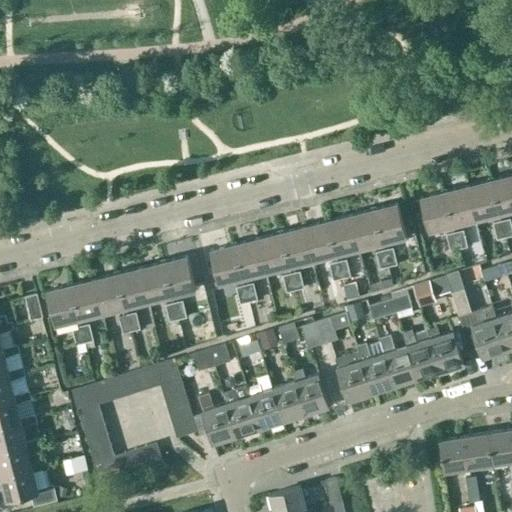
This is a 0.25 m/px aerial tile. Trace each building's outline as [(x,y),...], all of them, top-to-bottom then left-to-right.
[(511,173),(491,179),(499,212),(511,209),(511,173)] [(476,218),(499,212),(491,179),(467,185),(476,218)] [(467,185),(444,190),(453,224),(476,218),(467,185)] [(429,230),(453,224),(444,190),(420,196),(429,230)] [(397,202),(374,208),(382,242),(406,236),(397,202)] [(374,208),(350,214),(359,248),(382,242),(374,208)] [(350,214),(327,220),(336,254),(359,248),(350,214)] [(501,220),(505,238),(511,235),(511,226),(510,218),(501,220)] [(327,220),(304,225),(312,259),(336,254),(327,220)] [(497,240),(505,238),(501,220),(492,223),(497,240)] [(304,225),(281,231),(289,265),(312,259),(304,225)] [(463,230),(455,232),(459,249),(468,247),(463,230)] [(281,231),(258,237),(266,271),(289,265),(281,231)] [(459,249),(455,232),(446,234),(450,251),(459,249)] [(243,277),(266,271),(258,237),(235,243),(243,277)] [(219,282),(243,277),(235,243),(211,248),(219,282)] [(384,250),(388,267),(397,265),(393,248),(384,250)] [(379,269),(388,267),(384,250),(375,252),(379,269)] [(188,254),(164,260),(172,294),(196,288),(188,254)] [(346,259),(338,262),(342,279),(351,277),(346,259)] [(164,260),(140,266),(149,300),(172,294),(164,260)] [(342,279),(338,262),(329,264),(333,281),(342,279)] [(485,280),(508,273),(505,262),(482,269),(485,280)] [(140,266),(117,271),(125,305),(149,300),(140,266)] [(485,280),(482,269),(466,274),(469,285),(485,280)] [(117,271),(94,277),(102,311),(125,305),(117,271)] [(300,271),(291,273),(295,290),(304,288),(300,271)] [(295,290),(291,273),(283,275),(287,292),(295,290)] [(94,277),(70,283),(79,317),(102,311),(94,277)] [(413,284),(415,288),(420,305),(437,300),(430,279),(413,284)] [(245,285),(249,302),(258,299),(254,282),(245,285)] [(54,323),(79,317),(70,283),(46,289),(54,323)] [(240,304),(249,302),(245,285),(236,287),(240,304)] [(465,287),(452,291),(459,314),(472,310),(465,287)] [(392,296),(397,310),(413,305),(408,291),(392,296)] [(38,293),(37,293),(26,296),(31,319),(43,316),(38,293)] [(373,318),(397,310),(392,296),(369,303),(373,318)] [(174,302),(178,319),(187,317),(183,300),(174,302)] [(170,321),(178,319),(174,302),(165,304),(170,321)] [(511,309),(496,314),(507,348),(511,346),(511,309)] [(347,310),(316,320),(323,343),(338,338),(335,329),(351,323),(347,310)] [(127,313),(132,331),(140,328),(136,311),(127,313)] [(0,325),(12,323),(11,320),(6,321),(4,313),(0,314),(0,325)] [(123,333),(132,331),(127,313),(119,316),(123,333)] [(483,355),(507,348),(496,314),(472,322),(473,323),(463,326),(471,349),(480,346),(483,355)] [(323,343),(316,320),(301,324),(308,347),(323,343)] [(12,323),(0,325),(0,350),(18,346),(17,343),(2,347),(0,341),(0,331),(13,326),(12,323)] [(80,325),(85,342),(93,340),(89,323),(80,325)] [(76,344),(85,342),(80,325),(71,327),(76,344)] [(461,352),(471,349),(463,326),(453,329),(453,328),(439,333),(437,325),(428,328),(430,336),(440,369),(449,366),(450,368),(452,369),(463,366),(464,364),(463,362),(464,361),(461,352)] [(296,326),(280,331),(284,343),(300,338),(296,326)] [(402,329),(407,343),(417,376),(440,369),(430,336),(417,340),(412,326),(402,329)] [(380,337),(384,350),(394,383),(417,376),(407,343),(395,347),(391,333),(380,337)] [(248,335),(237,338),(241,343),(238,344),(242,356),(261,350),(257,338),(249,340),(248,335)] [(357,344),(358,349),(371,391),(394,383),(384,350),(371,354),(367,341),(357,344)] [(215,365),(231,359),(226,342),(209,347),(215,365)] [(0,350),(0,375),(24,369),(23,366),(8,370),(4,356),(19,350),(18,346),(0,350)] [(209,347),(189,353),(190,356),(196,357),(199,370),(215,365),(209,347)] [(348,398),(371,391),(358,349),(335,357),(338,365),(337,365),(348,398)] [(175,358),(154,364),(160,384),(162,392),(183,385),(175,358)] [(154,364),(143,367),(149,387),(160,384),(154,364)] [(143,367),(132,371),(138,390),(149,387),(143,367)] [(24,369),(0,375),(0,400),(30,392),(29,390),(14,394),(10,378),(25,374),(24,369)] [(132,371),(121,374),(127,394),(138,390),(132,371)] [(319,371),(295,379),(305,412),(329,404),(319,371)] [(121,374),(111,377),(116,397),(127,394),(121,374)] [(111,377),(100,380),(106,400),(116,397),(111,377)] [(295,379),(272,386),(282,419),(305,412),(295,379)] [(79,408),(99,402),(106,400),(100,380),(73,388),(79,408)] [(260,426),(282,419),(272,386),(262,389),(260,384),(248,388),(260,426)] [(162,392),(166,403),(187,396),(183,385),(162,392)] [(224,392),(226,400),(237,433),(260,426),(248,388),(247,385),(224,392)] [(213,441),(237,433),(226,400),(214,404),(210,390),(198,394),(213,441)] [(31,397),(30,392),(0,400),(0,425),(36,416),(35,412),(20,416),(16,402),(31,397)] [(166,403),(169,414),(190,408),(187,396),(166,403)] [(79,408),(82,419),(102,412),(99,402),(79,408)] [(169,414),(172,425),(193,419),(190,408),(169,414)] [(82,419),(85,429),(105,423),(102,412),(82,419)] [(37,420),(36,416),(0,425),(0,449),(42,439),(41,435),(26,439),(23,426),(37,420)] [(193,419),(172,425),(176,436),(197,430),(193,419)] [(85,429),(88,439),(108,433),(105,423),(85,429)] [(511,428),(489,432),(493,463),(511,460),(511,428)] [(489,432),(465,435),(470,467),(493,463),(489,432)] [(108,433),(88,439),(91,450),(111,443),(108,433)] [(445,471),(470,467),(465,435),(441,439),(445,471)] [(42,439),(0,449),(0,469),(1,474),(48,462),(47,458),(32,463),(28,448),(43,443),(42,439)] [(157,440),(146,444),(152,465),(163,462),(157,440)] [(121,475),(114,453),(111,443),(91,450),(100,481),(121,475)] [(146,444),(135,447),(142,468),(152,465),(146,444)] [(131,471),(142,468),(135,447),(125,450),(131,471)] [(121,475),(131,471),(125,450),(114,453),(121,475)] [(49,466),(48,462),(1,474),(7,498),(31,492),(34,504),(58,498),(54,483),(39,487),(34,472),(49,466)] [(467,486),(478,484),(477,475),(466,476),(467,486)] [(325,480),(330,500),(342,498),(337,476),(325,480)] [(271,491),(276,511),(291,511),(307,508),(301,483),(271,491)] [(481,499),(478,484),(467,486),(470,501),(481,499)] [(333,504),(335,511),(345,511),(342,498),(330,500),(331,505),(333,504)]
